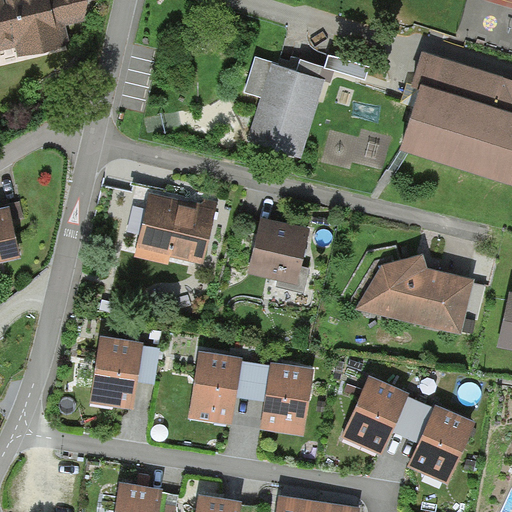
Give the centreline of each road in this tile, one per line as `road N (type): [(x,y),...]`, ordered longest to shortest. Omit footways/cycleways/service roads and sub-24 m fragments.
road 1 (residential): [(478,241),(91,144)]
road 2 (residential): [(17,431),(387,493)]
road 3 (residential): [(91,144),(17,431)]
road 4 (residential): [(125,0),(91,144)]
road 5 (unknown): [(291,0),(407,33)]
